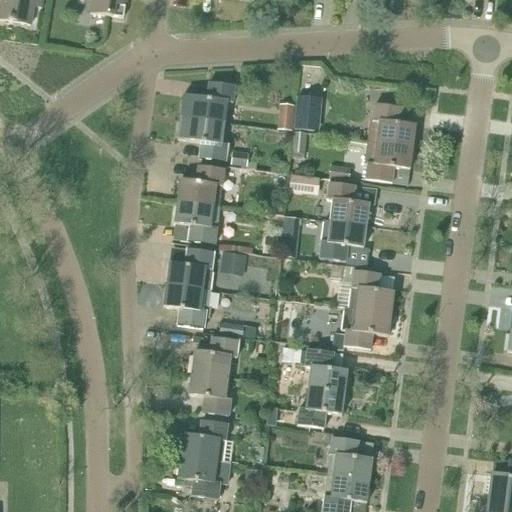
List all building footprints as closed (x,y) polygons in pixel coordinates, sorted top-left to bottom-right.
[(42,5),(43,0),(0,0),(0,3),(0,21),(8,23),(8,24),(12,25),(12,24),(30,27),(34,3),(42,5)] [(91,0),(89,15),(123,20),(125,0),(91,0)] [(179,120),(223,125),(226,106),(231,106),(233,89),(208,86),(206,101),(181,98),(179,120)] [(297,100),(293,132),(313,134),(316,102),(297,100)] [(278,106),(276,132),(291,133),(293,107),(278,106)] [(400,111),(374,107),(371,123),(369,123),(366,144),(412,150),(415,129),(398,127),(400,111)] [(221,147),(223,125),(179,120),(176,142),(200,145),(198,160),(224,164),(226,148),(221,147)] [(292,132),(290,153),(303,154),(305,134),(292,132)] [(363,165),(366,165),(364,182),(390,186),(392,170),(409,173),(412,150),(366,144),(363,165)] [(246,170),(248,156),(231,154),(229,167),(246,170)] [(348,183),(349,171),(329,168),(328,180),(348,183)] [(232,174),(223,173),(196,170),(194,186),(179,184),(176,204),(218,210),(222,183),(231,184),(232,174)] [(315,192),(316,181),(288,177),(286,193),(298,194),(299,190),(315,192)] [(328,224),(365,229),(368,208),(352,206),(354,189),(327,186),(325,203),(331,204),(328,224)] [(187,243),(212,247),(213,247),(218,210),(176,204),(173,227),(189,229),(187,243)] [(284,218),(280,257),(294,259),(299,220),(284,218)] [(323,224),(320,244),(318,260),(345,264),(347,248),(362,250),(365,229),(328,224),(323,224)] [(263,238),(261,255),(274,257),(276,239),(263,238)] [(211,255),(186,252),(170,250),(165,287),(207,293),(211,255)] [(233,254),(233,257),(217,254),(215,269),(230,272),(231,265),(242,267),(244,255),(233,254)] [(350,291),(348,311),(390,316),(392,296),(377,294),(379,277),(352,274),(350,291)] [(207,293),(165,287),(162,310),(178,312),(176,327),(202,330),(203,320),(208,320),(209,310),(205,310),(207,293)] [(344,333),(344,336),(334,335),(332,351),(343,353),(343,349),(369,352),(371,337),(387,339),(390,316),(348,311),(344,310),(341,332),(344,333)] [(245,329),(219,325),(217,337),(243,341),(245,329)] [(190,376),(226,381),(229,360),(234,361),(236,345),(211,341),(208,357),(193,355),(190,376)] [(332,357),(306,354),(299,353),(297,369),(309,370),(307,391),(342,395),(345,374),(330,373),(332,357)] [(223,402),(226,381),(190,376),(187,398),(203,400),(201,416),(226,420),(228,403),(223,402)] [(339,417),(342,395),(307,391),(304,413),(298,412),(296,428),(322,432),(324,416),(339,417)] [(232,445),(223,443),(225,428),(199,425),(197,440),(182,438),(179,460),(229,466),(232,445)] [(328,445),(329,436),(314,434),(313,443),(328,445)] [(331,442),(326,478),(368,483),(371,462),(355,460),(357,445),(331,442)] [(216,501),(218,490),(218,486),(218,484),(226,485),(229,466),(179,460),(176,482),(192,484),(190,499),(216,502),(216,501)] [(490,479),(488,499),(511,502),(511,465),(508,465),(506,481),(490,479)] [(368,483),(326,478),(321,511),(348,511),(349,504),(365,506),(368,483)] [(511,511),(511,502),(488,499),(486,511),(511,511)]
